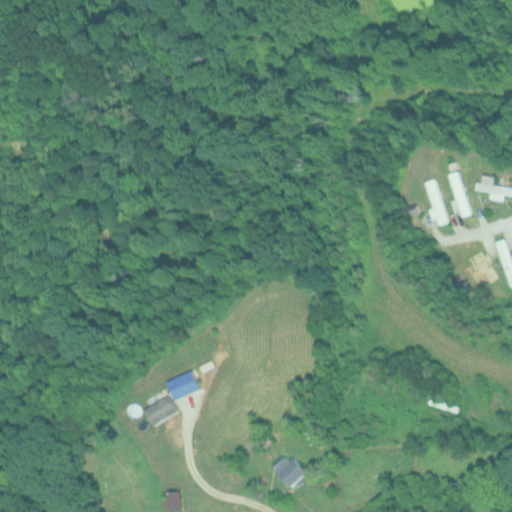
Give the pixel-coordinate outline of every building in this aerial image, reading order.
[(450,174),(463,216),(472,214),(460,171),(450,174)] [(425,181),(438,225),(449,222),(436,178),(425,181)] [(511,255),(506,238),(497,242),(511,283),(511,255)] [(499,277),(483,248),(467,257),(484,286),(499,277)] [(155,424),(179,410),(169,394),(145,407),(155,424)] [(308,470),(289,451),(274,465),(293,485),(308,470)] [(182,507),(180,488),(167,489),(169,508),(182,507)]
